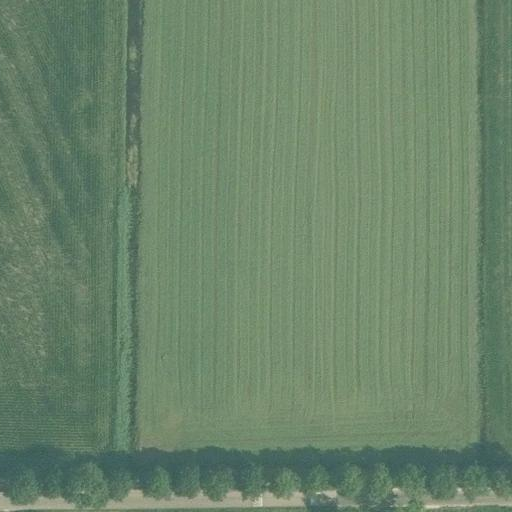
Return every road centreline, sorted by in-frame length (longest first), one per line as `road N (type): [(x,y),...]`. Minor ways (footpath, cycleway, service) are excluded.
road 1 (residential): [(0,501),(337,498)]
road 2 (unclassified): [(337,498),(511,498)]
